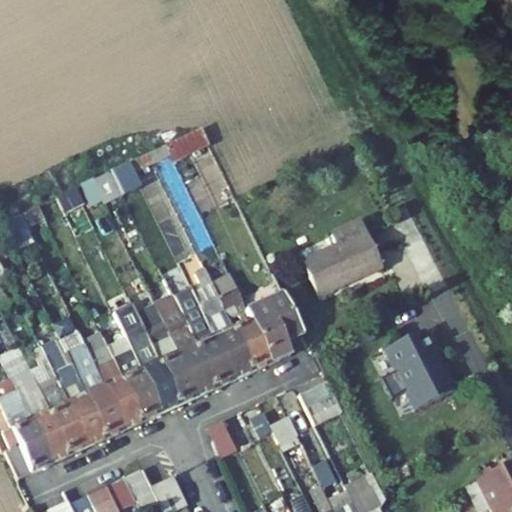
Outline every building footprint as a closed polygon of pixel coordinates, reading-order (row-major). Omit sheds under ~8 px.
[(172,164),(207,147),(199,130),(76,187),(88,213),(176,172),(172,164)] [(32,242),(26,226),(45,220),(41,208),(3,221),(13,248),(32,242)] [(318,299),(379,270),(358,225),(330,238),(335,249),(302,265),(318,299)] [(253,293),(234,302),(240,314),(258,306),(253,293)] [(234,302),(217,310),(222,323),(240,314),(234,302)] [(246,328),(268,375),(290,364),(285,351),(301,345),(280,303),(243,320),(246,328)] [(217,310),(199,319),(204,331),(222,323),(217,310)] [(199,319),(179,327),(185,340),(204,331),(199,319)] [(168,348),(185,340),(179,327),(162,336),(168,348)] [(246,328),(228,336),(250,383),(268,375),(246,328)] [(438,361),(424,333),(385,352),(415,413),(454,393),(443,370),(441,371),(437,362),(438,361)] [(150,357),(168,348),(162,336),(144,344),(150,357)] [(210,345),(232,392),(250,383),(228,336),(210,345)] [(132,366),(138,379),(160,426),(179,417),(157,370),(150,357),(144,344),(126,353),(131,363),(132,366)] [(210,345),(191,353),(213,401),(232,392),(210,345)] [(84,357),(96,383),(114,375),(113,371),(101,346),(82,354),(84,357)] [(174,362),(196,409),(213,401),(191,353),(174,362)] [(106,452),(124,444),(102,397),(96,383),(84,357),(66,365),(72,378),(106,452)] [(179,417),(196,409),(174,362),(157,370),(179,417)] [(114,375),(120,388),(142,435),(160,426),(138,379),(132,366),(131,363),(113,371),(114,375)] [(47,371),(89,460),(106,452),(72,378),(65,382),(57,366),(47,371)] [(71,469),(89,460),(47,371),(39,374),(48,395),(38,400),(43,409),(49,422),(71,469)] [(343,372),(320,383),(333,409),(356,399),(343,372)] [(333,409),(320,383),(298,393),(311,420),(333,409)] [(142,435),(120,388),(102,397),(124,444),(142,435)] [(53,477),(31,431),(25,417),(19,404),(12,390),(0,395),(0,410),(14,439),(4,444),(12,460),(5,464),(20,493),(53,477)] [(19,404),(25,417),(43,409),(38,400),(37,396),(19,404)] [(71,469),(49,422),(31,431),(53,477),(71,469)] [(220,422),(203,430),(218,461),(234,453),(220,422)] [(440,424),(427,431),(440,456),(454,449),(440,424)] [(511,511),(511,465),(476,484),(490,511),(511,511)] [(140,480),(122,489),(133,509),(134,511),(157,511),(152,501),(140,480)] [(177,488),(152,501),(157,511),(191,511),(188,504),(177,488)] [(109,508),(110,511),(127,511),(133,509),(122,489),(103,498),(109,508)] [(384,511),(373,489),(348,500),(352,510),(353,511),(384,511)]
